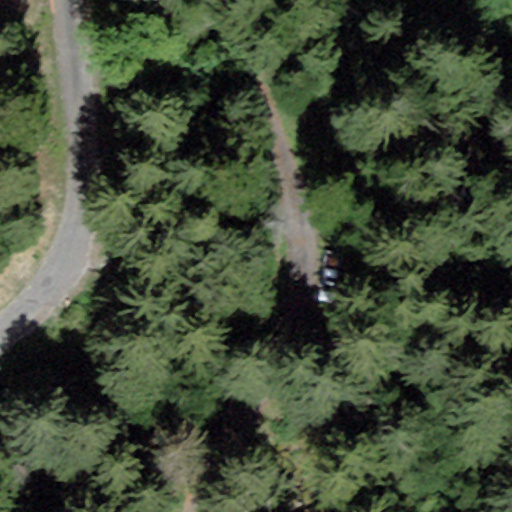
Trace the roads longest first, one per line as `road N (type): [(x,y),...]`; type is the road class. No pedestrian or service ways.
road 1 (track): [(201,511),(310,272),(308,232),(228,0)]
road 2 (track): [(0,343),(80,279),(115,193),(86,0)]
